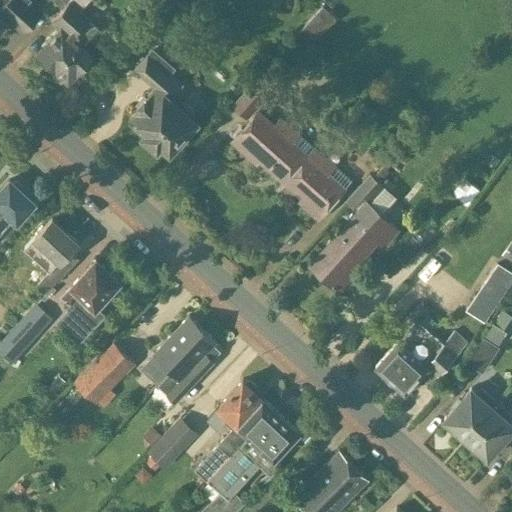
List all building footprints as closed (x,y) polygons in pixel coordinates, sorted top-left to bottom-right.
[(0,0),(0,15),(18,32),(41,7),(52,17),(67,0),(0,0)] [(49,21),(57,29),(35,53),(52,68),(51,74),(59,81),(64,79),(67,81),(91,54),(80,44),(96,27),(87,18),(89,17),(79,8),(86,0),(67,0),(52,17),(49,21)] [(199,121),(172,97),(184,84),(172,73),(176,68),(152,47),(133,69),(154,87),(148,94),(150,96),(137,112),(139,113),(135,118),(149,130),(143,137),(158,150),(162,146),(171,154),(199,121)] [(264,67),(232,104),(249,118),(263,101),(265,103),(282,83),(264,67)] [(281,115),(273,124),(260,112),(236,138),(285,182),(316,147),(281,115)] [(352,179),(316,147),(285,182),(321,215),(345,189),(344,188),(352,179)] [(358,212),(353,217),(310,264),(335,287),(335,288),(343,295),(358,278),(350,271),(377,241),(383,247),(400,229),(369,203),(382,189),(367,177),(345,200),(358,212)] [(470,203),(479,187),(463,178),(454,194),(470,203)] [(16,180),(12,181),(11,180),(0,191),(0,233),(2,232),(1,231),(13,218),(18,222),(35,203),(23,191),(24,187),(16,180)] [(79,258),(72,252),(80,244),(53,219),(36,238),(42,244),(35,252),(46,262),(53,255),(60,260),(36,284),(45,293),(79,258)] [(410,261),(426,241),(413,231),(398,251),(410,261)] [(97,260),(73,286),(71,285),(60,296),(69,304),(66,307),(91,330),(104,316),(97,309),(110,294),(116,296),(122,289),(120,284),(121,282),(97,260)] [(484,322),(511,280),(511,271),(497,261),(465,310),(484,322)] [(0,351),(12,363),(53,318),(32,298),(18,314),(22,317),(0,340),(0,351)] [(221,350),(214,344),(217,341),(189,315),(154,353),(172,370),(158,384),(167,393),(166,393),(176,402),(216,360),(214,358),(221,350)] [(419,318),(399,339),(376,364),(390,376),(432,330),(419,318)] [(443,341),(432,330),(390,376),(406,391),(428,367),(437,375),(468,341),(455,329),(443,341)] [(482,373),(499,346),(483,336),(466,362),(482,373)] [(96,403),(136,363),(114,340),(74,381),(96,403)] [(217,406),(227,416),(224,419),(232,427),(194,467),(207,479),(207,478),(249,433),(240,426),(254,411),(251,408),(262,396),(257,392),(258,385),(250,378),(244,380),(243,379),(217,406)] [(466,438),(497,402),(481,388),(477,393),(472,388),(445,419),(466,438)] [(249,433),(207,478),(207,479),(219,491),(197,511),(233,511),(244,501),(234,490),(269,454),(274,459),(300,431),(262,396),(251,408),(254,411),(240,426),(249,433)] [(511,415),(497,402),(466,438),(489,457),(511,430),(511,423),(510,422),(511,419),(511,415)] [(166,467),(198,433),(181,417),(149,451),(150,452),(144,459),(155,468),(161,462),(166,467)] [(335,511),(368,479),(339,450),(294,495),(310,511),(335,511)] [(247,511),(265,511),(284,494),(270,480),(242,507),(247,511)]
